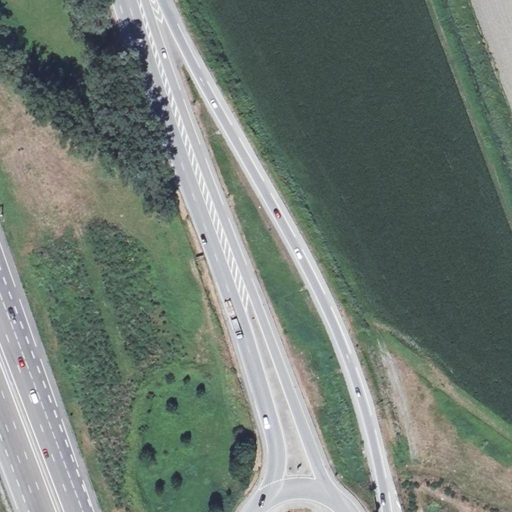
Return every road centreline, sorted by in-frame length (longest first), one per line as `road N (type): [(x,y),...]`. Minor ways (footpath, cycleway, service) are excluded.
road 1 (motorway): [(385,511),(361,402),(329,316),(163,0)]
road 2 (primary): [(134,0),(242,294)]
road 3 (motorway): [(85,511),(0,260)]
road 4 (track): [(425,0),(511,233)]
road 5 (primary): [(338,501),(308,451),(259,308),(242,294)]
road 6 (motorway): [(85,511),(0,296)]
road 7 (primary): [(242,294),(240,316),(276,448),(264,499)]
